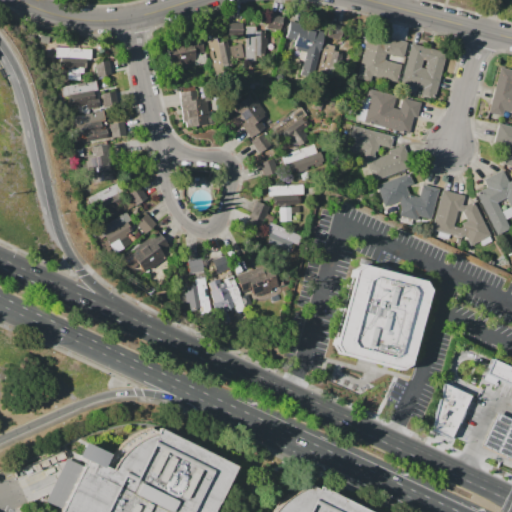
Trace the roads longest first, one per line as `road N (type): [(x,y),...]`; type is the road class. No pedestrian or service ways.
road 1 (primary): [(511,498),(0,262)]
road 2 (residential): [(9,0),(78,25),(189,0),(396,7),(511,37)]
road 3 (residential): [(134,17),(179,210),(187,222),(211,227),(221,218),(231,169),(166,149)]
road 4 (motorway): [(0,441),(112,394),(177,397),(244,416)]
road 5 (primary): [(232,410),(450,511)]
road 6 (primary): [(0,300),(195,393)]
road 7 (motorway): [(176,342),(111,299),(76,264),(49,191)]
road 8 (motorway): [(49,191),(26,90),(0,42)]
